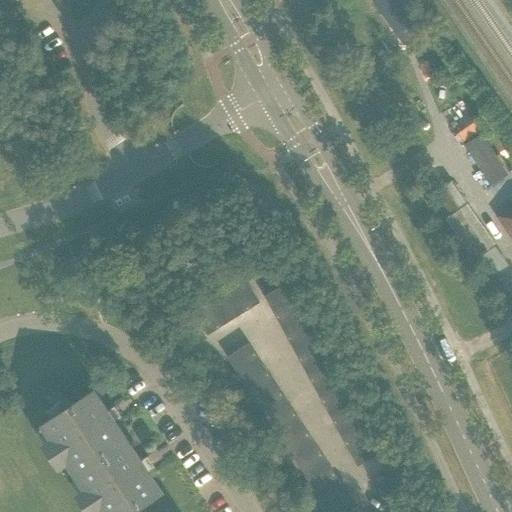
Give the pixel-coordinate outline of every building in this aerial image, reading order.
[(400,0),(399,0),(381,14),(404,45),(423,31),(400,0)] [(465,145),(491,185),(508,174),(482,133),(465,145)] [(450,211),(465,201),(452,181),(436,191),(450,211)] [(494,275),(509,264),(494,242),(468,204),(446,218),(474,259),(480,255),(494,275)] [(511,205),(497,215),(511,236),(511,205)] [(251,287),(246,280),(235,287),(240,294),(251,287)] [(288,283),(280,287),(286,299),(294,294),(288,283)] [(225,293),(239,315),(249,308),(245,301),(240,294),(235,287),(225,293)] [(256,294),(251,287),(240,294),(245,301),(256,294)] [(286,299),(280,287),(273,291),(279,303),(286,299)] [(279,303),(273,291),(265,295),(271,307),(279,303)] [(215,299),(229,321),(239,315),(225,293),(215,299)] [(245,301),(249,308),(260,302),(256,294),(245,301)] [(271,307),(277,317),(300,305),(294,294),(286,299),(279,303),(271,307)] [(205,306),(210,313),(214,320),(219,328),(229,321),(215,299),(205,306)] [(300,305),(277,317),(283,328),(305,315),(300,305)] [(210,313),(205,306),(194,313),(199,320),(210,313)] [(210,313),(199,320),(203,327),(214,320),(210,313)] [(283,328),(289,338),(311,326),(305,315),(283,328)] [(214,320),(203,327),(208,334),(219,328),(214,320)] [(311,326),(289,338),(294,349),(317,336),(311,326)] [(294,349),(300,359),(323,347),(317,336),(294,349)] [(256,353),(249,342),(242,347),(249,358),(256,353)] [(249,358),(242,347),(235,352),(242,363),(249,358)] [(323,347),(300,359),(306,370),(328,357),(323,347)] [(235,352),(228,357),(235,368),(242,363),(235,352)] [(242,363),(235,368),(241,378),(263,363),(256,353),(249,358),(242,363)] [(306,370),(312,380),(334,368),(328,357),(306,370)] [(263,363),(241,378),(248,388),(269,373),(263,363)] [(334,368),(312,380),(317,391),(340,378),(334,368)] [(269,373),(248,388),(254,398),(276,383),(269,373)] [(317,391),(323,401),(346,389),(340,378),(317,391)] [(276,383),(254,398),(261,407),(282,393),(276,383)] [(346,389),(323,401),(329,412),(351,399),(346,389)] [(66,397),(50,407),(56,415),(44,423),(55,439),(45,446),(58,466),(68,459),(78,474),(127,441),(114,421),(121,417),(114,406),(107,411),(93,390),(71,405),(66,397)] [(282,393),(261,407),(268,417),(289,403),(282,393)] [(357,410),(351,399),(329,412),(335,422),(357,410)] [(289,403),(268,417),(274,427),(296,413),(289,403)] [(335,422),(340,433),(363,420),(357,410),(335,422)] [(296,413),(274,427),(281,437),(302,423),(296,413)] [(363,420),(340,433),(346,443),(369,431),(363,420)] [(302,423),(281,437),(287,447),(309,433),(302,423)] [(359,450),(367,446),(374,442),(369,431),(346,443),(352,454),(359,450)] [(309,433),(287,447),(294,457),(315,443),(309,433)] [(141,461),(127,441),(78,474),(88,489),(78,496),(88,511),(97,511),(101,509),(103,511),(131,511),(161,492),(148,471),(155,466),(148,456),(141,461)] [(367,446),(373,457),(380,453),(374,442),(367,446)] [(315,443),(294,457),(301,467),(322,453),(315,443)] [(366,461),(373,457),(367,446),(359,450),(366,461)] [(358,465),(366,461),(359,450),(352,454),(358,465)] [(322,453),(301,467),(307,477),(329,463),(322,453)] [(329,463),(307,477),(314,487),(335,473),(329,463)] [(335,473),(314,487),(320,497),(328,493),(335,488),(342,483),(335,473)] [(335,488),(342,499),(349,494),(342,483),(335,488)] [(328,493),(335,503),(342,499),(335,488),(328,493)] [(320,497),(327,508),(335,503),(328,493),(320,497)]
